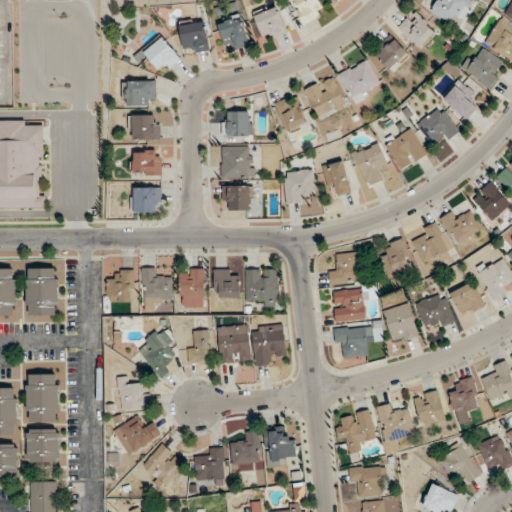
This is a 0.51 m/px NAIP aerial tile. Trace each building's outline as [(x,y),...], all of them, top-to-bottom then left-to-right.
[(289,0),(302,25),(325,13),(317,0),(289,0)] [(464,21),(476,2),(472,0),(436,0),(430,11),(449,23),(454,15),(464,21)] [(252,16),(263,42),(287,32),(276,6),(252,16)] [(435,31),(414,10),(397,27),(419,48),(435,31)] [(226,52),(249,44),(241,17),(217,24),(226,52)] [(510,60),(511,56),(511,25),(500,18),(484,45),(510,60)] [(180,24),(183,53),(208,51),(206,21),(180,24)] [(407,56),(392,35),(371,49),(385,70),(407,56)] [(159,74),(179,58),(162,36),(141,53),(159,74)] [(490,90),(507,65),(478,46),(461,71),(490,90)] [(351,103),(380,88),(366,60),(337,74),(351,103)] [(333,76),(303,90),(316,120),(347,106),(333,76)] [(156,81),(124,81),(124,105),(156,105),(156,81)] [(469,99),(474,94),(459,81),(442,99),(466,119),(477,106),(469,99)] [(286,132),(307,124),(298,101),(290,104),(288,98),(274,103),(286,132)] [(460,127),(436,106),(417,129),(432,141),(436,137),(445,144),(460,127)] [(252,136),(251,112),(222,112),(222,136),(252,136)] [(159,115),(131,115),(131,140),(159,140),(159,115)] [(0,208),(44,209),(44,121),(0,120),(0,208)] [(426,155),(412,129),(384,144),(398,170),(426,155)] [(382,179),(379,170),(387,167),(378,144),(352,154),(365,186),(382,179)] [(221,147),(221,178),(253,178),(253,147),(221,147)] [(161,175),(161,151),(131,151),(131,175),(161,175)] [(323,166),(332,197),(351,192),(342,160),(323,166)] [(511,161),(496,178),(511,193),(511,161)] [(314,191),(314,170),(284,171),(285,203),(307,202),(307,192),(314,191)] [(489,221),(509,205),(491,182),(471,198),(489,221)] [(222,210),(250,210),(250,185),(222,185),(222,210)] [(161,188),(131,188),(131,212),(161,212),(161,188)] [(460,217),(454,210),(439,220),(456,245),(481,228),(469,211),(460,217)] [(412,242),(423,263),(449,250),(435,222),(420,230),(423,236),(412,242)] [(413,267),(400,239),(383,247),(387,256),(379,259),(388,279),(413,267)] [(336,254),(337,270),(329,271),(330,285),(358,282),(356,253),(336,254)] [(507,285),(511,281),(511,273),(501,256),(475,273),(494,302),(511,291),(507,285)] [(0,316),(15,316),(15,268),(0,268),(0,316)] [(57,268),(25,268),(25,316),(57,316),(57,268)] [(141,269),(143,311),(153,311),(153,302),(172,301),(172,277),(154,277),(154,268),(141,269)] [(179,269),(179,307),(203,307),(203,269),(179,269)] [(278,269),(246,269),(246,302),(278,302),(278,269)] [(106,279),(106,302),(132,302),(132,270),(115,270),(115,279),(106,279)] [(239,297),(239,277),(232,277),(232,270),(214,270),(214,297),(239,297)] [(449,294),(461,318),(484,306),(472,282),(449,294)] [(365,319),(363,299),(376,298),(375,287),(333,291),(336,322),(365,319)] [(415,304),(426,332),(454,321),(443,293),(415,304)] [(384,310),(392,343),(417,336),(408,304),(384,310)] [(219,363),(251,361),(249,325),(218,327),(219,363)] [(285,354),(284,325),(253,327),(254,366),(272,365),(271,355),(285,354)] [(175,343),(160,327),(136,349),(158,372),(176,355),(169,348),(175,343)] [(365,344),(372,344),(371,327),(335,328),(335,349),(342,349),(343,357),(366,356),(365,344)] [(188,361),(209,361),(209,330),(195,330),(195,342),(188,342),(188,361)] [(511,396),(511,378),(505,363),(479,373),(492,405),(511,396)] [(27,423),(57,423),(57,374),(27,374),(27,423)] [(147,384),(134,385),(134,377),(116,378),(118,410),(148,408),(147,384)] [(455,415),(481,407),(471,377),(454,383),(457,391),(449,394),(455,415)] [(0,435),(16,435),(16,388),(0,387),(0,435)] [(412,398),(422,426),(446,418),(436,390),(412,398)] [(376,407),(386,454),(397,452),(394,440),(415,435),(409,409),(393,412),(391,403),(376,407)] [(349,453),(366,448),(364,440),(376,437),(369,410),(334,419),(339,438),(345,437),(349,453)] [(142,425),(137,416),(114,430),(128,455),(160,435),(151,420),(142,425)] [(294,456),(293,436),(283,436),(283,428),(264,428),(266,467),(286,466),(286,457),(294,456)] [(27,430),(27,462),(59,462),(59,430),(27,430)] [(259,431),(244,432),(245,442),(230,443),(232,464),(261,463),(259,431)] [(511,464),(511,460),(500,434),(477,445),(488,468),(497,463),(501,470),(511,464)] [(0,476),(17,477),(17,444),(0,444),(0,476)] [(468,483),(483,473),(463,444),(439,459),(452,478),(461,473),(468,483)] [(224,480),(224,448),(209,448),(209,457),(194,457),(194,480),(224,480)] [(384,466),(352,468),(353,496),(386,494),(384,466)] [(30,482),(29,511),(56,511),(57,482),(30,482)] [(450,511),(458,495),(432,484),(422,506),(435,511),(450,511)] [(385,511),(384,501),(362,502),(363,511),(385,511)] [(262,511),(262,502),(252,503),(252,511),(262,511)]
